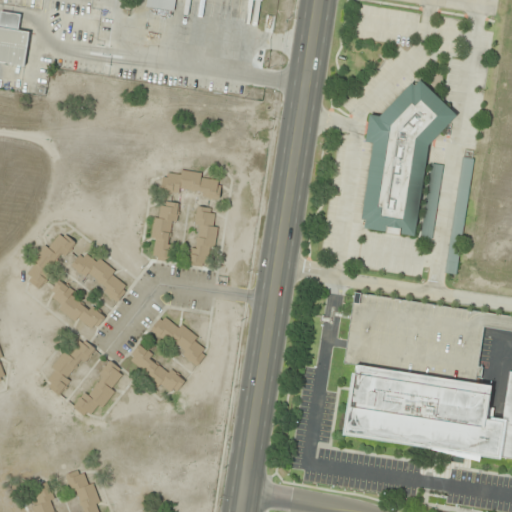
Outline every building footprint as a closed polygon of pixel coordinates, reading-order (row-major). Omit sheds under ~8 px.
[(259,0),(264,1),(263,0),(147,0),(146,6),(152,8),(175,11),(176,0),(259,0)] [(0,63),(25,66),(30,33),(19,31),(21,15),(0,12),(0,13),(0,63)] [(415,237),(427,147),(454,119),(454,114),(417,79),(381,117),(369,115),(365,142),(372,143),(362,221),(373,231),(415,237)] [(446,273),(458,275),(472,159),(460,157),(446,273)] [(442,166),(430,164),(421,238),(433,239),(442,166)] [(220,198),(222,178),(163,172),(161,193),(181,195),(181,194),(220,198)] [(178,203),(158,201),(150,258),(170,261),(178,203)] [(190,266),(210,268),(218,209),(198,207),(190,266)] [(23,277),(40,290),(76,244),(59,230),(23,277)] [(86,249),(72,264),(116,303),(129,287),(86,249)] [(57,283),(46,301),(96,332),(107,313),(57,283)] [(353,293),(511,317),(511,331),(482,327),(476,366),(480,367),(479,378),(474,377),(473,383),(353,364),(342,362),(353,293)] [(197,366),(210,348),(164,314),(151,331),(197,366)] [(43,383),(60,396),(94,349),(77,337),(43,383)] [(185,382),(139,344),(127,359),(172,397),(185,382)] [(0,381),(8,380),(0,354),(0,381)] [(124,372),(107,361),(75,410),(93,422),(124,372)] [(353,364),(351,372),(349,372),(339,436),(425,448),(450,454),(449,462),(462,464),(463,458),(477,461),(478,456),(498,460),(498,457),(511,459),(511,372),(509,372),(501,419),(490,417),(491,408),(485,407),(489,385),(473,383),(353,364)] [(101,511),(86,468),(67,474),(79,511),(101,511)] [(59,511),(49,482),(29,489),(36,511),(59,511)]
